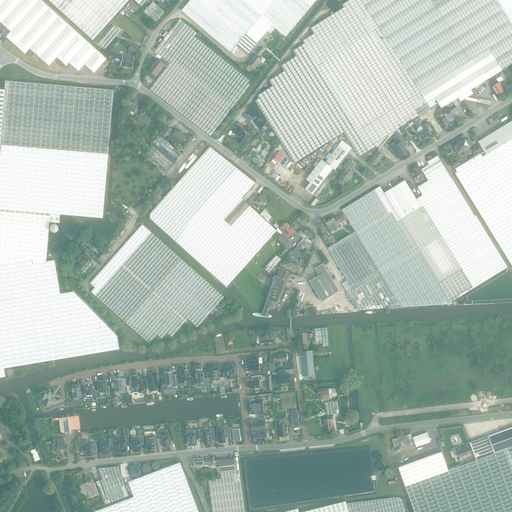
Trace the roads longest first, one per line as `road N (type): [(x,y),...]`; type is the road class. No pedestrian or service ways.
road 1 (residential): [(54,382),(138,364),(238,357),(248,449)]
road 2 (unclassified): [(315,212),(511,98)]
road 3 (unclassified): [(315,212),(133,83)]
road 4 (residential): [(376,354),(511,349)]
road 5 (unclassified): [(133,83),(55,76),(7,54)]
road 6 (unclassified): [(381,427),(511,413)]
